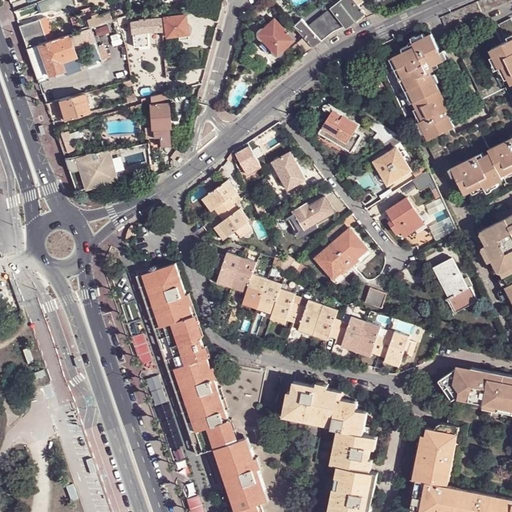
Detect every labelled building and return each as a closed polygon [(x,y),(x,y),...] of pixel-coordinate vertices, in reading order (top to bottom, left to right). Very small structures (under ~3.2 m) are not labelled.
[(76,8),(72,0),(47,0),(38,4),(42,14),(53,10),(57,14),(76,8)] [(313,45),(315,48),(324,41),(336,31),(348,26),(354,23),(367,13),(360,6),(365,1),(364,0),(345,0),(334,10),(311,28),(303,19),(295,26),(304,36),(313,45)] [(339,0),(331,6),(334,10),(345,0),(339,0)] [(481,0),(478,1),(483,11),(509,0),(481,0)] [(444,16),(448,27),(483,11),(478,1),(444,16)] [(91,26),(105,21),(104,18),(103,14),(99,15),(98,13),(92,15),(92,18),(89,19),(91,26)] [(105,21),(106,23),(115,20),(114,15),(104,18),(105,21)] [(165,18),(168,37),(179,36),(189,34),(191,32),(192,29),(191,25),(188,23),(187,15),(165,18)] [(511,17),(501,23),(506,34),(511,30),(511,17)] [(46,18),(40,20),(44,30),(50,27),(46,18)] [(163,30),(162,18),(141,19),(141,21),(133,22),(134,33),(142,33),(142,32),(163,30)] [(279,56),(296,40),(276,19),(270,25),(266,28),(260,34),(265,41),(273,49),(279,56)] [(20,26),(28,48),(40,44),(48,41),(45,33),(44,30),(40,20),(20,26)] [(40,44),(51,75),(66,70),(63,62),(77,56),(73,43),(94,36),(91,29),(82,32),(81,31),(70,35),(53,40),(48,41),(40,44)] [(454,165),(476,154),(479,152),(480,153),(485,151),(486,153),(493,150),(491,146),(511,135),(511,79),(510,76),(508,77),(503,65),(501,66),(499,67),(493,56),(495,54),(492,48),(504,42),(498,30),(461,48),(494,115),(458,133),(455,126),(443,132),(429,138),(428,139),(450,183),(461,178),(458,173),(455,174),(451,167),(454,165)] [(399,66),(416,100),(442,87),(439,80),(435,73),(434,70),(437,68),(436,67),(435,64),(440,62),(446,58),(446,57),(443,50),(433,31),(427,34),(415,40),(416,44),(405,49),(395,55),(395,56),(400,66),(399,66)] [(415,40),(427,34),(425,32),(417,36),(415,35),(413,37),(415,40)] [(45,33),(48,41),(53,40),(51,33),(45,33)] [(306,50),(313,45),(304,36),(298,42),(306,50)] [(511,37),(511,38),(504,42),(492,48),(495,54),(501,66),(503,65),(505,64),(510,76),(511,79),(511,37)] [(404,47),(405,49),(416,44),(415,40),(412,41),(410,44),(404,47)] [(260,45),(268,53),(273,49),(265,41),(260,45)] [(28,48),(39,79),(51,75),(40,44),(28,48)] [(414,101),(416,100),(399,66),(397,67),(414,101)] [(154,79),(154,86),(168,85),(168,83),(169,83),(168,77),(167,78),(167,76),(156,77),(156,79),(154,79)] [(418,108),(423,118),(421,120),(425,130),(429,138),(443,132),(455,126),(457,125),(454,118),(451,114),(454,112),(442,87),(416,100),(420,106),(418,108)] [(60,101),(66,119),(91,112),(85,93),(60,101)] [(128,102),(136,100),(134,93),(126,96),(128,102)] [(168,93),(151,96),(152,104),(170,103),(169,93),(168,93)] [(61,116),(62,120),(66,119),(60,101),(56,102),(58,106),(56,107),(57,109),(59,116),(61,116)] [(47,104),(49,111),(57,109),(56,107),(58,106),(56,102),(47,104)] [(165,137),(167,155),(174,154),(171,127),(171,126),(171,116),(170,103),(152,104),(154,126),(154,129),(155,137),(165,137)] [(339,144),(353,152),(355,147),(363,134),(355,130),(358,124),(334,110),(322,130),(320,134),(328,138),(339,144)] [(421,120),(419,121),(417,122),(418,125),(420,125),(423,131),(425,130),(421,120)] [(386,127),(378,121),(374,128),(381,133),(375,139),(384,144),(399,135),(386,127)] [(154,129),(154,126),(146,127),(147,137),(155,137),(154,129)] [(61,134),(69,153),(76,151),(69,131),(61,134)] [(493,150),(504,174),(511,170),(511,135),(491,146),(493,150)] [(236,149),(236,151),(249,143),(245,137),(236,149)] [(236,151),(237,153),(250,146),(249,143),(236,151)] [(246,171),(247,171),(260,164),(250,146),(237,153),(246,171)] [(387,182),(389,184),(412,169),(403,156),(401,152),(398,148),(372,165),(374,169),(373,170),(378,177),(382,174),(387,182)] [(66,159),(77,192),(117,180),(110,150),(66,159)] [(486,153),(481,155),(480,153),(479,152),(476,154),(454,165),(458,173),(461,178),(468,192),(474,189),(486,183),(487,186),(488,186),(499,181),(506,177),(504,174),(493,150),(486,153)] [(304,172),(301,166),(292,151),(274,161),(289,189),(307,180),(308,179),(307,178),(304,172)] [(414,170),(418,176),(414,179),(422,191),(431,186),(434,190),(439,187),(438,185),(437,185),(430,170),(426,162),(414,170)] [(249,175),(262,168),(260,164),(247,171),(249,175)] [(145,168),(148,183),(155,179),(154,177),(153,177),(152,166),(145,168)] [(378,177),(383,185),(387,182),(382,174),(378,177)] [(216,207),(238,191),(239,190),(230,178),(204,197),(213,209),(216,207)] [(500,183),(499,181),(488,186),(490,190),(494,188),(494,186),(500,183)] [(434,190),(438,199),(443,196),(439,187),(434,190)] [(237,203),(244,197),(238,191),(216,207),(221,214),(237,203)] [(299,233),(301,237),(319,227),(317,222),(336,212),(328,196),(324,198),(314,204),(311,205),(309,202),(295,210),(297,213),(290,218),(299,233)] [(403,230),(423,217),(409,196),(390,209),(389,209),(390,212),(395,219),(403,230)] [(240,208),(237,203),(221,214),(224,219),(240,208)] [(242,206),(240,208),(224,219),(216,225),(225,238),(237,229),(248,220),(251,218),(242,206)] [(511,214),(481,229),(487,243),(486,244),(493,259),(502,277),(506,275),(511,271),(511,214)] [(426,222),(423,217),(403,230),(399,233),(399,234),(402,236),(405,236),(426,222)] [(351,227),(345,219),(340,223),(347,231),(351,227)] [(399,233),(403,230),(395,219),(391,222),(399,233)] [(254,228),(248,220),(237,229),(242,236),(254,228)] [(334,242),(354,264),(360,259),(361,259),(359,258),(370,248),(351,227),(347,231),(340,223),(328,234),(334,242)] [(354,264),(334,242),(317,257),(335,277),(346,269),(347,270),(348,270),(354,264)] [(493,259),(486,244),(485,245),(483,248),(490,261),(493,259)] [(374,253),(370,248),(359,258),(361,259),(360,259),(361,261),(363,263),(374,253)] [(233,286),(243,255),(229,250),(227,255),(221,272),(218,280),(233,286)] [(214,270),(221,272),(227,255),(220,253),(214,270)] [(302,278),(306,273),(310,266),(302,261),(289,253),(283,260),(279,266),(293,274),(302,278)] [(256,268),(258,261),(243,255),(233,286),(248,291),(254,272),(256,268)] [(449,299),(456,311),(458,311),(479,299),(471,285),(469,285),(454,257),(437,266),(434,267),(450,296),(447,297),(448,299),(449,299)] [(360,259),(354,264),(348,270),(350,271),(353,269),(356,266),(358,265),(361,261),(360,259)] [(202,335),(195,313),(191,303),(188,292),(178,262),(150,271),(167,323),(181,365),(209,449),(216,447),(229,489),(236,510),(230,511),(261,511),(258,503),(270,498),(263,478),(260,467),(256,456),(249,436),(240,438),(237,439),(230,418),(216,377),(212,366),(209,356),(205,345),(202,335)] [(346,269),(335,277),(339,282),(350,272),(350,271),(348,270),(347,270),(346,269)] [(150,271),(138,275),(170,368),(181,365),(167,323),(150,271)] [(254,272),(248,291),(244,302),(259,308),(269,277),(254,272)] [(284,282),(269,277),(259,308),(273,313),(282,287),(283,283),(284,282)] [(282,287),(273,313),(272,317),(286,322),(288,319),(294,301),(297,292),(282,287)] [(368,302),(384,307),(389,293),(373,288),(368,302)] [(311,297),(308,305),(301,324),(300,329),(314,334),(325,303),(311,297)] [(301,303),(294,301),(288,319),(294,322),(301,303)] [(308,305),(301,303),(294,322),(301,324),(308,305)] [(340,308),(325,303),(314,334),(329,339),(331,335),(337,317),(340,308)] [(237,325),(242,309),(234,306),(229,322),(237,325)] [(195,313),(202,335),(205,334),(198,312),(195,313)] [(353,315),(351,322),(344,340),(343,346),(357,350),(367,319),(353,315)] [(343,319),(337,317),(331,335),(337,338),(343,319)] [(241,334),(249,337),(254,321),(247,318),(241,334)] [(337,338),(344,340),(351,322),(343,319),(337,338)] [(383,325),(367,319),(357,350),(372,356),(373,352),(380,334),(383,325)] [(249,337),(256,339),(262,324),(254,321),(249,337)] [(386,360),(401,366),(406,352),(413,354),(418,341),(410,338),(411,334),(397,329),(393,339),(386,336),(380,355),(387,357),(386,360)] [(136,334),(138,351),(148,350),(147,334),(136,334)] [(373,352),(380,355),(386,336),(380,334),(373,352)] [(170,368),(199,453),(209,449),(181,365),(170,368)] [(511,374),(501,372),(483,368),(479,369),(478,374),(474,373),(474,370),(458,367),(440,379),(445,388),(449,386),(456,397),(458,396),(476,399),(477,397),(486,399),(485,401),(493,403),(493,404),(509,407),(511,407),(511,374)] [(332,462),(339,464),(337,475),(341,476),(339,487),(335,486),(328,511),(367,511),(376,471),(372,470),(368,469),(371,457),(373,447),(375,435),(364,433),(368,410),(358,407),(359,400),(343,397),(339,396),(341,389),(330,386),(317,384),(295,379),(292,390),(288,410),(284,409),(284,415),(333,425),(333,427),(339,428),(332,462)] [(418,511),(511,511),(511,471),(481,466),(482,462),(491,407),(456,400),(452,402),(450,409),(447,427),(443,426),(439,426),(436,429),(434,432),(427,431),(426,436),(417,482),(414,506),(415,509),(416,511),(418,511)] [(230,418),(237,439),(240,438),(233,417),(230,418)] [(417,482),(426,436),(423,435),(414,481),(417,482)] [(367,511),(371,511),(379,472),(376,471),(367,511)]
